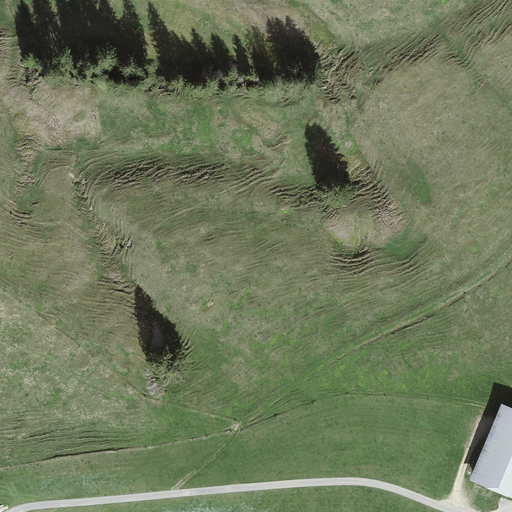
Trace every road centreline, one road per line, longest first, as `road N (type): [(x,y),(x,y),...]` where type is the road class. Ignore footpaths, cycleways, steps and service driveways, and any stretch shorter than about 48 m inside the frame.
road 1 (track): [(460,511),(344,479),(40,502),(7,511)]
road 2 (track): [(511,249),(458,293),(269,398),(165,492)]
